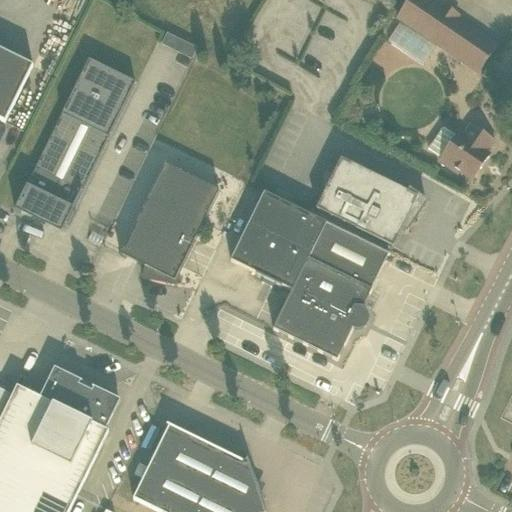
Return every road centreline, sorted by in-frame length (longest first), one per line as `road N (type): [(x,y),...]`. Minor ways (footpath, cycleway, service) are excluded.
road 1 (residential): [(377,456),(0,274)]
road 2 (secondary): [(489,318),(415,433)]
road 3 (secondary): [(445,446),(489,318)]
